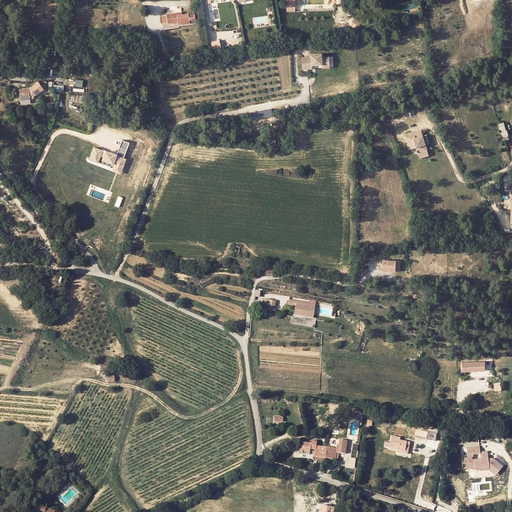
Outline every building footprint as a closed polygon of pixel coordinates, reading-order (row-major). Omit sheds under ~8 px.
[(290,0),(286,0),(287,12),(295,12),(295,9),(290,10),(290,0)] [(166,15),(161,16),(162,23),(168,22),(168,24),(179,23),(179,24),(196,22),(194,10),(188,11),(188,12),(177,14),(177,12),(166,14),(166,15)] [(322,52),(312,53),(312,54),(302,55),(303,66),(308,66),(308,64),(312,63),(312,62),(316,62),(316,63),(330,62),(329,56),(322,56),(322,52)] [(159,63),(162,63),(171,62),(170,55),(162,56),(162,57),(159,58),(159,63)] [(20,97),(30,97),(30,95),(31,96),(32,97),(44,90),(39,82),(30,87),(30,89),(20,89),(20,97)] [(271,108),(252,110),(253,119),(272,118),(271,108)] [(498,123),(501,132),(506,131),(504,122),(498,123)] [(404,135),(408,146),(416,143),(417,147),(419,155),(428,152),(421,130),(416,131),(417,136),(414,137),(412,132),(404,135)] [(130,143),(122,140),(120,147),(127,150),(130,143)] [(116,156),(117,155),(106,151),(105,153),(102,151),(102,150),(95,147),(90,159),(95,161),(97,157),(99,158),(100,156),(103,157),(103,159),(115,164),(119,165),(120,162),(124,164),(126,159),(124,158),(116,156)] [(127,150),(120,147),(117,155),(116,156),(124,158),(127,150)] [(124,164),(120,162),(119,165),(115,164),(113,170),(121,173),(124,164)] [(382,262),(382,270),(395,271),(396,263),(382,262)] [(295,309),(295,315),(313,319),(315,308),(314,308),(306,306),(302,305),(303,303),(289,300),(288,306),(287,308),(295,309)] [(484,370),(483,360),(460,361),(461,371),(484,370)] [(341,428),(333,427),(332,433),(340,435),(341,428)] [(436,435),(429,432),(427,440),(435,442),(435,441),(436,435)] [(385,444),(384,448),(389,449),(389,450),(397,451),(397,454),(407,455),(409,444),(400,442),(401,439),(391,437),(390,445),(385,444)] [(317,458),(323,459),(325,448),(316,446),(316,443),(311,442),(311,444),(300,442),(298,453),(309,455),(310,449),(315,450),(314,457),(317,458)] [(335,450),(325,448),(323,459),(334,461),(335,454),(338,455),(344,456),(346,443),(339,442),(338,447),(336,446),(335,450)] [(480,455),(480,453),(479,447),(466,449),(467,459),(472,458),(472,459),(474,459),(473,456),(480,455)] [(502,467),(493,459),(488,460),(487,452),(480,453),(481,460),(472,461),(472,458),(467,459),(462,459),(463,469),(468,468),(468,469),(475,469),(477,471),(487,469),(489,468),(489,466),(491,465),(499,472),(502,467)] [(495,476),(499,472),(491,465),(489,466),(489,468),(487,469),(495,476)]
